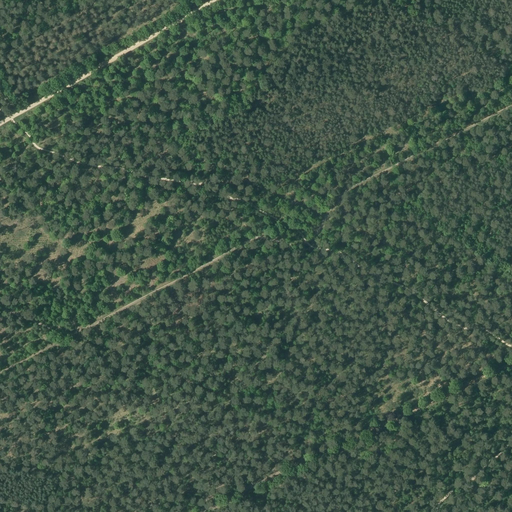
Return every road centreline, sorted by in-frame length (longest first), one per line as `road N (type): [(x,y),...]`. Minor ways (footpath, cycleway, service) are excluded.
road 1 (track): [(73,336),(252,242),(306,242),(339,195),(511,106)]
road 2 (track): [(511,300),(54,92)]
road 3 (track): [(73,336),(348,441)]
road 4 (track): [(214,0),(17,113)]
road 5 (track): [(348,441),(511,366)]
road 6 (track): [(206,511),(348,441)]
